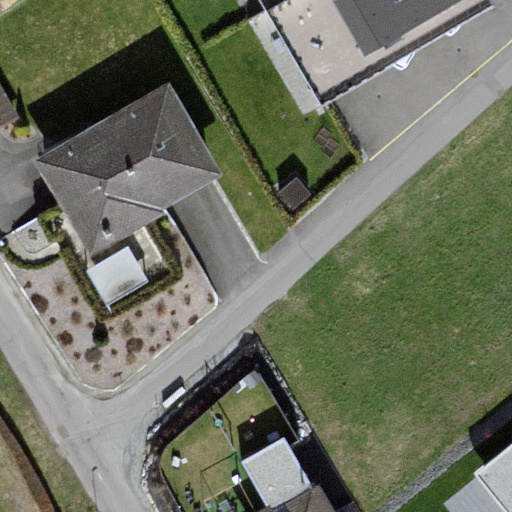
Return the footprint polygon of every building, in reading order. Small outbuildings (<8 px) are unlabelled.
[(468,0),(328,0),(364,61),(468,0)] [(0,121),(21,110),(0,71),(0,121)] [(182,102),(54,174),(103,260),(231,188),(182,102)] [(511,446),(480,472),(511,510),(511,446)] [(314,511),(295,478),(234,511),(314,511)]
